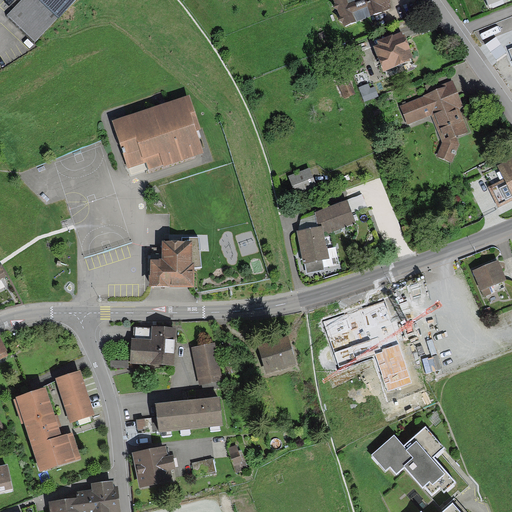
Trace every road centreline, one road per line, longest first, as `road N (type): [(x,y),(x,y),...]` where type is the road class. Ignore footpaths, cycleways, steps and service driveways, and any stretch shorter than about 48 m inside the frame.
road 1 (tertiary): [(81,313),(233,311),(301,300),(511,225)]
road 2 (residential): [(120,472),(109,391),(81,313)]
road 3 (residential): [(511,112),(433,0)]
